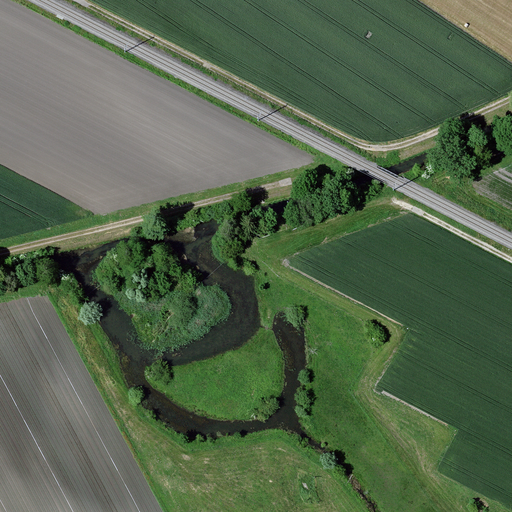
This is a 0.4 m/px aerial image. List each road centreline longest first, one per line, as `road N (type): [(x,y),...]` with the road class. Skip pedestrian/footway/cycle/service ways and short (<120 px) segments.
road 1 (track): [(83,0),(356,145),(397,148),(511,95)]
road 2 (track): [(330,169),(0,251)]
road 3 (track): [(243,234),(389,196),(511,257)]
road 4 (track): [(511,215),(464,182),(468,165),(511,144)]
